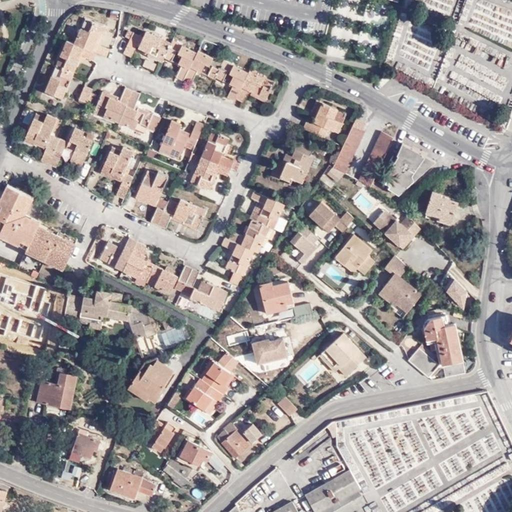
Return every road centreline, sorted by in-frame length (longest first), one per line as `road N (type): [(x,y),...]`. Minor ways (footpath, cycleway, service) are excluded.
road 1 (unclassified): [(129,0),(267,47),(508,171)]
road 2 (residential): [(496,377),(336,405),(211,511)]
road 3 (residential): [(63,0),(1,149)]
road 4 (residential): [(125,511),(0,470)]
